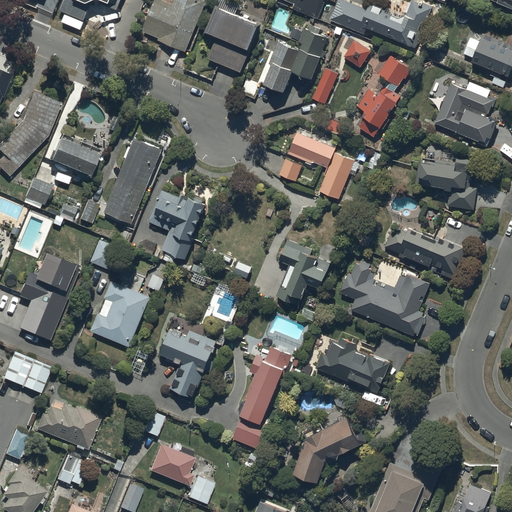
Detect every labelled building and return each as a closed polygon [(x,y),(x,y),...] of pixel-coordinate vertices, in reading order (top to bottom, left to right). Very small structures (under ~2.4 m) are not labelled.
[(62,0),(59,9),(84,19),(92,2),(97,4),(98,1),(117,9),(120,0),(62,0)] [(186,53),(206,1),(203,0),(175,0),(173,4),(162,0),(154,0),(142,32),(159,39),(158,42),(186,53)] [(239,3),(232,0),(218,0),(205,34),(217,39),(209,61),(242,74),(262,25),(235,14),(239,3)] [(325,0),(282,0),(294,5),(293,9),(318,19),(325,0)] [(342,0),(338,0),(330,20),(365,33),(367,27),(415,47),(421,33),(419,28),(422,22),(426,20),(433,6),(422,2),(422,3),(413,0),(411,0),(404,15),(398,18),(385,12),(386,9),(370,3),(367,10),(342,0)] [(511,0),(481,0),(511,12),(511,0)] [(337,26),(334,32),(341,34),(343,28),(337,26)] [(263,85),(283,94),(292,72),(311,80),(321,56),(323,57),(326,51),(323,50),(328,37),(304,27),(299,41),(302,42),(300,49),(278,40),(269,63),(272,64),(263,85)] [(289,37),(298,40),(302,32),(293,28),(289,37)] [(511,44),(483,33),(480,40),(471,37),(464,53),(473,57),(472,60),(493,69),(490,74),(500,78),(502,73),(511,76),(511,44)] [(344,57),(361,67),(371,51),(355,40),(344,57)] [(412,70),(391,56),(379,75),(389,82),(380,96),(370,89),(358,107),(366,112),(362,118),(364,119),(359,128),(374,138),(381,128),(383,130),(389,120),(387,119),(401,97),(394,92),(403,79),(405,80),(412,70)] [(326,67),(313,98),(326,103),(339,73),(326,67)] [(0,103),(3,98),(4,98),(13,76),(0,70),(0,103)] [(478,143),(487,147),(498,120),(489,116),(488,118),(486,117),(487,114),(488,114),(491,107),(493,108),(496,100),(488,97),(487,98),(451,83),(434,123),(478,142),(478,143)] [(49,136),(62,103),(35,92),(24,120),(0,144),(0,149),(5,155),(0,160),(0,166),(10,177),(49,136)] [(101,107),(89,93),(72,110),(86,126),(106,128),(111,111),(101,107)] [(336,149),(297,134),(289,155),(312,164),(313,162),(327,168),(324,175),(326,176),(319,192),(339,200),(354,161),(335,153),(336,149)] [(50,159),(92,177),(101,154),(60,136),(50,159)] [(132,224),(162,150),(134,139),(104,213),(132,224)] [(448,205),(474,209),(478,187),(470,186),(474,159),(457,157),(456,162),(436,158),(436,163),(419,161),(416,184),(450,190),(448,205)] [(279,175),(296,182),(302,166),(286,159),(279,175)] [(52,186),(33,178),(24,202),(40,208),(42,205),(44,206),(52,186)] [(185,196),(181,194),(180,197),(162,190),(149,222),(170,231),(162,251),(167,253),(164,259),(174,263),(177,258),(185,262),(194,239),(192,238),(206,205),(202,203),(203,201),(190,196),(188,202),(183,200),(185,196)] [(80,218),(92,223),(99,204),(88,199),(80,218)] [(79,209),(63,203),(58,215),(74,221),(79,209)] [(454,279),(467,248),(441,238),(440,240),(409,227),(407,231),(394,226),(385,247),(430,265),(429,268),(454,279)] [(119,247),(99,240),(91,262),(110,270),(119,247)] [(276,297),(299,307),(308,284),(319,289),(330,264),(310,255),(312,251),(287,240),(278,262),(289,266),(276,297)] [(37,276),(29,272),(20,296),(31,300),(20,328),(51,341),(81,266),(47,252),(37,276)] [(351,309),(415,335),(416,332),(419,334),(426,317),(423,316),(424,312),(419,310),(431,282),(403,271),(396,287),(374,278),(376,274),(372,272),(373,269),(370,267),(371,264),(362,260),(360,264),(357,262),(352,274),(349,273),(341,292),(356,298),(351,309)] [(159,292),(165,279),(152,274),(147,286),(159,292)] [(149,297),(110,281),(103,299),(105,300),(99,314),(97,313),(89,331),(128,348),(149,297)] [(169,330),(159,356),(175,361),(174,363),(180,365),(171,391),(193,399),(204,371),(210,374),(215,362),(210,360),(217,341),(189,331),(187,337),(182,335),(183,334),(174,330),(174,332),(169,330)] [(317,367),(378,393),(391,362),(371,353),(370,355),(356,349),(358,344),(342,337),(339,344),(333,341),(327,355),(323,353),(317,367)] [(249,372),(255,374),(244,400),(246,401),(231,438),(255,448),(292,355),(271,347),(266,359),(256,355),(249,372)] [(150,354),(139,350),(130,371),(141,376),(150,354)] [(4,378),(41,393),(52,367),(14,351),(4,378)] [(83,448),(88,450),(102,416),(76,405),(75,408),(63,403),(60,410),(50,406),(47,414),(43,413),(36,428),(77,445),(76,447),(83,450),(83,448)] [(141,429),(157,436),(165,416),(149,410),(141,429)] [(295,473),(319,482),(327,461),(328,460),(332,462),(339,459),(341,454),(367,442),(361,429),(356,432),(349,417),(307,438),(295,473)] [(29,435),(15,429),(5,454),(19,460),(29,435)] [(150,470),(189,486),(194,475),(189,473),(195,458),(161,444),(150,470)] [(68,454),(58,479),(70,484),(71,481),(79,484),(87,467),(78,464),(80,459),(68,454)] [(370,511),(419,511),(425,498),(430,500),(444,465),(421,456),(414,471),(391,462),(370,511)] [(43,498),(47,492),(17,470),(7,483),(10,484),(3,495),(8,499),(2,507),(8,511),(32,511),(40,503),(42,504),(45,500),(43,498)] [(189,497),(207,504),(215,483),(197,476),(189,497)] [(120,507),(132,511),(134,511),(144,489),(130,483),(120,507)] [(488,511),(490,508),(487,506),(492,493),(470,484),(463,503),(460,501),(455,511),(488,511)] [(343,487),(335,493),(349,511),(357,505),(343,487)] [(286,511),(261,502),(256,511),(286,511)]
